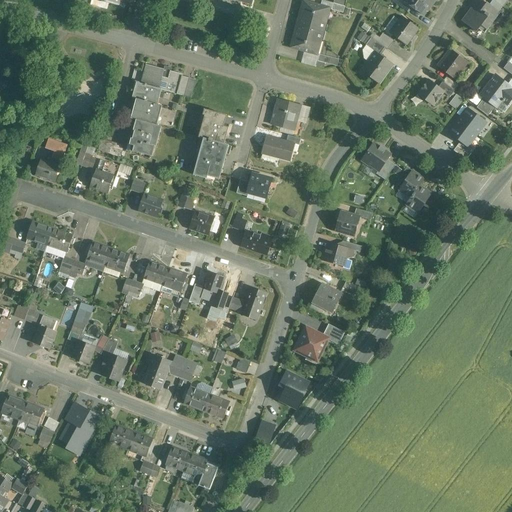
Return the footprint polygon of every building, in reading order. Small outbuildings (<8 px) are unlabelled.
[(431,4),(425,0),(404,0),(404,1),(422,15),(423,15),(431,4)] [(485,28),(489,22),(489,21),(492,18),(494,19),(500,11),(488,2),(486,3),(482,0),(479,0),(471,12),(469,12),(463,21),(477,31),(481,25),(485,28)] [(493,0),(492,0),(491,3),(490,3),(490,4),(500,10),(502,7),(493,0)] [(329,9),(320,6),(303,2),(299,18),(301,18),(299,25),(323,32),(323,31),(329,9)] [(333,3),(331,10),(343,13),(345,6),(333,3)] [(392,20),(389,24),(386,28),(390,32),(390,33),(407,45),(419,29),(402,17),(397,23),(392,20)] [(317,55),(317,52),(323,32),(299,25),(298,32),(295,32),(291,47),(317,55)] [(376,41),(385,48),(388,50),(394,40),(383,32),(376,41)] [(371,38),(369,40),(365,45),(375,52),(376,51),(380,54),(385,48),(371,38)] [(467,62),(466,62),(451,50),(438,66),(454,78),(467,63),(467,62)] [(317,55),(313,54),(312,54),(304,51),(301,62),(316,66),(319,55),(317,54),(317,55)] [(369,77),(372,79),(379,84),(393,64),(376,51),(363,68),(371,74),(369,77)] [(319,55),(318,59),(317,61),(318,61),(329,64),(331,58),(319,55)] [(503,68),(511,74),(511,64),(508,62),(503,68)] [(178,94),(179,91),(183,75),(146,65),(141,84),(178,94)] [(458,85),(457,84),(447,76),(442,82),(453,91),(458,85)] [(511,88),(495,76),(494,78),(481,95),(497,107),(506,95),(511,99),(511,98),(511,88)] [(188,79),(185,78),(183,77),(182,77),(178,94),(183,95),(188,79)] [(188,78),(188,79),(183,96),(191,98),(196,81),(188,78)] [(422,97),(422,98),(423,100),(425,102),(428,102),(433,105),(443,92),(428,80),(418,94),(422,97)] [(449,97),(452,93),(453,91),(441,82),(437,87),(443,91),(443,92),(449,97)] [(161,90),(157,89),(137,83),(132,98),(157,105),(161,90)] [(457,95),(450,103),(456,108),(463,99),(457,95)] [(131,119),(156,125),(156,126),(157,126),(162,107),(137,100),(136,100),(131,119)] [(295,131),(298,121),(302,106),(278,100),(271,124),(295,131)] [(306,124),(310,110),(310,108),(302,106),(297,121),(306,124)] [(467,107),(447,133),(460,142),(453,150),(465,159),(472,150),(469,148),(487,123),(467,107)] [(199,137),(212,141),(224,144),(228,128),(224,127),(227,116),(204,110),(203,115),(205,116),(199,137)] [(162,127),(154,125),(136,120),(133,131),(135,131),(134,136),(133,139),(131,139),(130,145),(134,146),(133,152),(152,157),(155,146),(156,147),(162,127)] [(266,136),(266,138),(266,139),(261,154),(290,162),(295,144),(266,136)] [(299,146),(299,144),(300,139),(288,136),(286,141),(295,144),(295,145),(299,146)] [(124,146),(109,141),(101,138),(98,150),(119,158),(124,146)] [(55,181),(62,161),(67,145),(48,139),(45,149),(54,152),(50,162),(50,164),(41,161),(36,174),(55,181)] [(220,180),(220,176),(229,146),(204,139),(194,176),(207,179),(208,177),(208,176),(219,180),(220,180)] [(83,144),(81,150),(80,150),(79,154),(85,156),(88,146),(83,144)] [(390,155),(374,144),(362,161),(368,165),(369,164),(371,165),(379,171),(390,155)] [(85,156),(90,157),(90,158),(90,157),(93,148),(88,147),(85,156)] [(81,165),(83,161),(83,160),(85,156),(79,154),(76,163),(81,165)] [(95,160),(88,157),(85,156),(82,165),(92,169),(95,160)] [(120,167),(108,163),(105,162),(101,172),(113,176),(113,177),(116,177),(120,167)] [(408,164),(399,177),(405,180),(414,168),(408,164)] [(130,175),(132,167),(121,165),(120,173),(130,175)] [(410,197),(421,183),(426,176),(414,168),(405,180),(399,189),(410,197)] [(113,176),(96,170),(90,186),(108,193),(113,176)] [(267,198),(268,195),(272,179),(252,174),(247,193),(255,195),(256,193),(266,196),(266,198),(267,198)] [(145,184),(140,183),(140,182),(134,180),(131,190),(142,194),(145,184)] [(237,194),(240,195),(241,195),(246,196),(247,193),(246,193),(249,183),(240,180),(237,194)] [(421,183),(410,197),(406,202),(421,213),(426,207),(436,193),(421,183)] [(426,207),(431,208),(439,197),(436,193),(426,207)] [(162,201),(154,198),(144,195),(139,211),(157,217),(162,201)] [(178,206),(183,208),(186,199),(181,197),(178,206)] [(196,200),(187,197),(183,207),(192,210),(196,200)] [(372,213),(356,209),(354,215),(360,217),(371,220),(372,213)] [(208,234),(213,220),(213,218),(196,212),(190,228),(208,234)] [(354,215),(341,212),(335,232),(355,237),(360,217),(354,215)] [(238,229),(242,217),(243,215),(237,213),(232,227),(238,229)] [(29,238),(52,245),(56,228),(36,220),(29,238)] [(244,231),(245,226),(246,225),(247,222),(241,220),(238,229),(244,231)] [(75,235),(56,228),(52,245),(70,250),(75,235)] [(262,237),(251,234),(246,232),(241,246),(257,251),(262,237)] [(265,254),(267,255),(267,253),(269,249),(272,238),(262,235),(261,237),(262,237),(257,252),(265,254)] [(24,253),(28,241),(11,236),(6,248),(24,253)] [(105,271),(108,266),(114,247),(95,241),(88,264),(105,271)] [(342,242),(335,245),(356,250),(360,252),(362,246),(343,241),(342,242)] [(335,245),(327,243),(325,249),(324,249),(321,261),(345,267),(347,258),(353,260),(354,258),(356,250),(335,245)] [(132,253),(114,247),(108,266),(126,272),(132,253)] [(64,265),(85,274),(88,264),(68,257),(64,265)] [(166,285),(173,268),(153,261),(146,278),(166,285)] [(173,268),(166,285),(183,291),(190,275),(173,268)] [(218,301),(227,276),(209,270),(203,287),(207,289),(204,296),(218,301)] [(123,291),(139,295),(144,283),(128,277),(123,291)] [(346,288),(325,279),(315,301),(335,310),(346,288)] [(360,285),(349,280),(346,288),(357,292),(360,285)] [(59,282),(54,289),(60,293),(65,287),(59,282)] [(244,315),(260,320),(270,290),(253,284),(248,300),(244,315)] [(62,294),(72,296),(74,289),(64,286),(62,294)] [(248,300),(222,291),(218,301),(217,305),(244,315),(248,300)] [(182,307),(193,310),(196,302),(186,298),(182,307)] [(19,305),(16,314),(38,323),(41,312),(19,305)] [(14,318),(0,312),(0,335),(7,338),(14,318)] [(74,330),(85,333),(88,324),(77,320),(74,330)] [(54,348),(60,330),(41,322),(35,340),(54,348)] [(345,333),(339,329),(329,325),(323,336),(328,339),(328,340),(338,345),(345,333)] [(309,353),(312,354),(313,354),(319,358),(328,339),(306,328),(295,350),(307,356),(309,353)] [(241,341),(236,334),(227,339),(231,346),(241,341)] [(94,351),(100,354),(109,339),(103,336),(98,345),(96,347),(94,351)] [(118,342),(109,339),(100,354),(107,357),(108,354),(113,356),(118,342)] [(78,340),(71,357),(89,364),(94,351),(96,347),(78,340)] [(213,360),(222,363),(226,352),(216,349),(213,360)] [(175,361),(153,353),(143,382),(164,389),(170,372),(175,361)] [(107,357),(101,376),(120,382),(127,361),(113,356),(108,354),(107,357)] [(170,372),(193,380),(199,363),(178,354),(170,372)] [(238,367),(249,372),(253,361),(243,357),(238,367)] [(311,382),(287,370),(279,387),(285,389),(279,401),(297,409),(311,382)] [(246,377),(235,381),(237,389),(249,386),(246,377)] [(206,410),(213,392),(192,384),(185,402),(206,410)] [(213,392),(206,410),(227,417),(233,399),(213,392)] [(29,400),(11,393),(3,411),(21,418),(29,400)] [(39,426),(46,406),(29,400),(21,418),(39,426)] [(82,408),(75,404),(67,420),(71,422),(62,439),(70,443),(72,439),(82,444),(96,418),(81,411),(82,408)] [(256,439),(270,444),(276,426),(262,421),(256,439)] [(56,431),(46,426),(41,436),(51,441),(56,431)] [(135,433),(117,426),(110,442),(128,450),(135,433)] [(153,440),(135,433),(128,450),(147,457),(153,440)] [(191,455),(172,447),(166,464),(184,471),(191,455)] [(209,462),(191,455),(184,471),(202,478),(208,463),(209,462)] [(163,466),(146,460),(142,469),(159,476),(163,466)] [(208,463),(202,478),(199,486),(210,490),(219,467),(208,463)] [(0,492),(5,493),(14,479),(1,471),(0,472),(0,492)] [(20,477),(15,487),(25,493),(30,483),(20,477)] [(27,491),(22,502),(33,509),(40,497),(27,491)] [(5,493),(0,492),(0,511),(3,511),(12,500),(5,493)] [(31,511),(43,511),(48,502),(40,497),(33,509),(31,511)]
